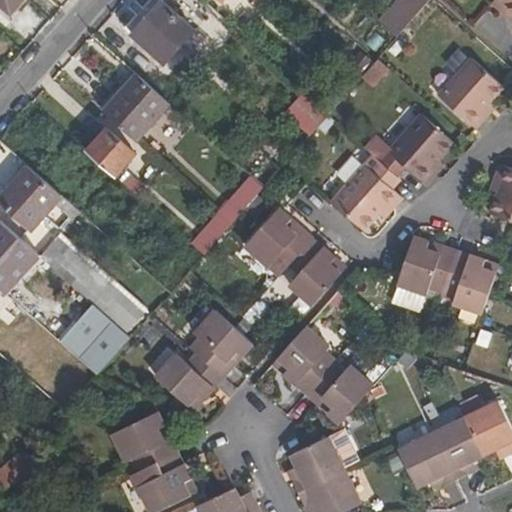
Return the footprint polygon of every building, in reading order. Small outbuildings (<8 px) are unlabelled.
[(0,0),(12,12),(22,0),(0,0)] [(406,39),(432,0),(400,0),(384,25),(406,39)] [(499,10),(501,12),(511,21),(511,0),(501,0),(505,3),(499,10)] [(194,30),(161,2),(132,35),(163,63),(194,30)] [(438,94),(472,59),(463,51),(430,86),(438,94)] [(502,85),(472,59),(439,95),(476,128),(487,116),(481,110),(502,85)] [(134,74),(103,111),(136,141),(169,104),(134,74)] [(308,93),(288,111),(311,137),(331,118),(308,93)] [(406,166),(427,185),(436,175),(438,173),(432,167),(453,142),(422,114),(392,148),(389,151),(406,166)] [(106,130),(87,152),(138,197),(143,191),(119,170),(133,153),(106,130)] [(366,148),(398,175),(406,166),(389,151),(392,148),(377,135),(366,148)] [(511,167),(500,163),(495,179),(502,181),(491,213),(511,220),(511,167)] [(366,164),(332,202),(363,229),(385,205),(391,211),(403,197),(366,164)] [(0,203),(31,231),(61,196),(29,167),(0,199),(0,203)] [(250,176),(218,213),(231,225),(264,188),(250,176)] [(120,198),(109,188),(92,207),(103,216),(120,198)] [(246,245),(279,275),(290,263),(307,244),(285,225),(291,218),(278,207),(246,245)] [(218,213),(191,244),(204,255),(231,225),(218,213)] [(0,221),(0,288),(6,294),(39,256),(0,221)] [(429,240),(415,235),(398,283),(428,294),(432,285),(443,289),(446,282),(458,286),(453,302),(483,312),(490,294),(497,273),(482,267),(485,259),(457,249),(454,258),(427,249),(429,240)] [(307,244),(290,263),(299,271),(289,284),(313,305),(341,274),(329,264),(335,256),(313,237),(307,244)] [(50,247),(40,258),(66,280),(76,269),(50,247)] [(67,284),(44,264),(30,278),(54,299),(67,284)] [(93,305),(60,342),(98,375),(99,373),(131,338),(93,305)] [(195,332),(201,339),(192,349),(198,353),(189,363),(177,352),(156,376),(187,403),(197,392),(204,398),(224,376),(217,370),(236,348),(243,355),(253,342),(215,309),(195,332)] [(330,347),(307,326),(279,357),(290,366),(285,374),(306,393),(312,386),(333,405),(327,412),(341,423),(370,390),(374,386),(349,364),(344,370),(334,362),(329,368),(319,359),(330,347)] [(509,454),(511,452),(511,426),(499,400),(467,416),(433,433),(399,450),(418,488),(429,482),(438,478),(440,482),(443,488),(456,481),(469,474),(467,469),(465,465),(473,461),(485,454),(497,449),(504,445),(507,450),(509,454)] [(140,470),(147,466),(152,478),(138,485),(151,511),(152,511),(189,494),(183,481),(190,478),(177,451),(170,455),(157,428),(164,424),(158,410),(112,433),(126,461),(134,457),(140,470)] [(291,455),(297,467),(300,474),(295,476),(291,479),(298,493),(303,505),(308,503),(313,500),(317,509),(318,511),(343,511),(362,503),(345,470),(329,436),(310,446),(291,455)] [(499,454),(507,450),(504,445),(497,449),(499,454)] [(465,465),(467,469),(475,465),(473,461),(465,465)] [(28,498),(42,485),(32,465),(14,482),(28,498)] [(292,469),(295,476),(300,474),(297,467),(292,469)] [(432,487),(440,482),(438,478),(429,482),(432,487)] [(240,495),(236,486),(232,488),(200,504),(203,511),(261,511),(261,510),(251,490),(240,495)] [(311,511),(317,509),(313,500),(308,503),(311,511)]
